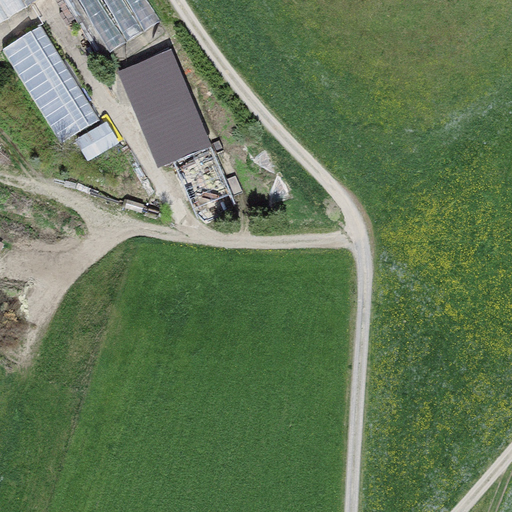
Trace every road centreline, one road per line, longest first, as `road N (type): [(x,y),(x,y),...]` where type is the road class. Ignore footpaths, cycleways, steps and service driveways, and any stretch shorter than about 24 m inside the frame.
road 1 (track): [(180,0),(216,57),(349,210),(366,243),(352,511)]
road 2 (track): [(42,345),(53,279),(85,211),(189,241),(364,238)]
